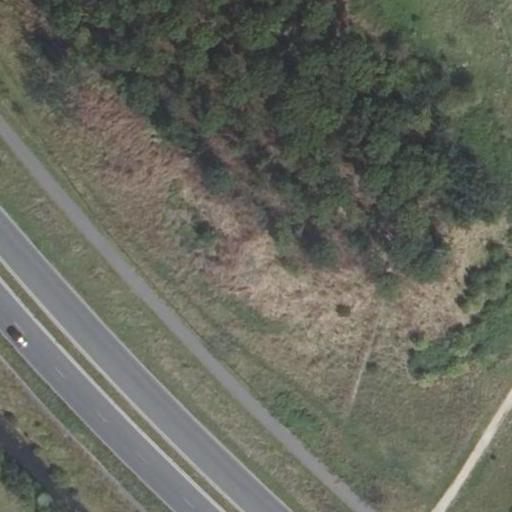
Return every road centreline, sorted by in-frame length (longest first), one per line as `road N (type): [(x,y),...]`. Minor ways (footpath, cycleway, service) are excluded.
road 1 (primary): [(269,511),(0,234)]
road 2 (primary): [(0,307),(200,511)]
